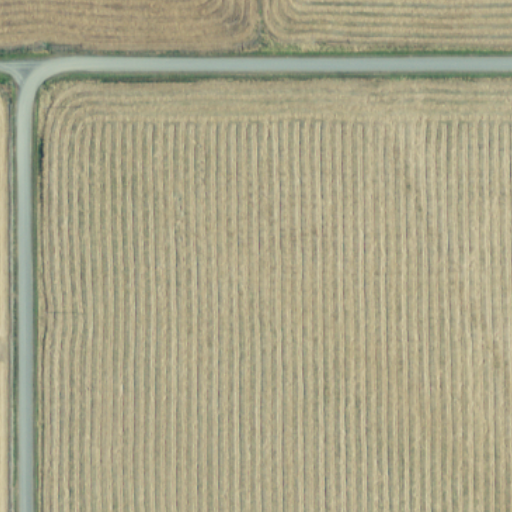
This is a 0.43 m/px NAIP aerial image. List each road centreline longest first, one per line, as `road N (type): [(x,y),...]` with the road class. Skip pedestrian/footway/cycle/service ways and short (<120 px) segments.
road 1 (residential): [(0,67),(511,64)]
road 2 (residential): [(16,511),(15,68)]
